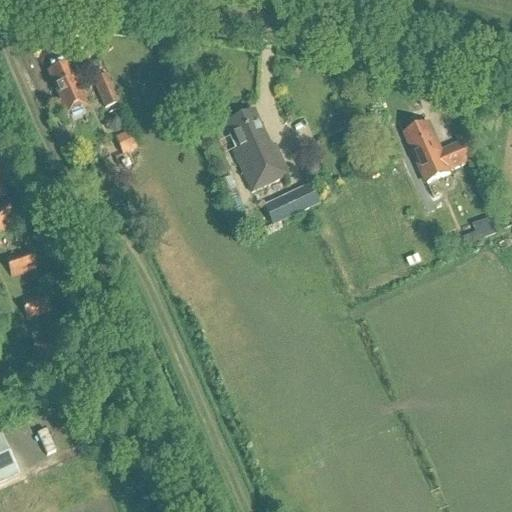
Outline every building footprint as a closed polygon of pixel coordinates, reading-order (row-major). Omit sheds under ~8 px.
[(73,82),(66,67),(47,75),(59,103),(56,104),(63,120),(87,109),(75,81),(73,82)] [(119,107),(108,80),(94,87),(105,113),(119,107)] [(253,115),(224,128),(235,152),(230,154),(250,197),(289,179),(273,146),(269,148),(253,115)] [(428,126),(405,137),(403,138),(426,189),(451,178),(451,176),(475,165),(465,143),(440,154),(428,126)] [(60,152),(71,148),(63,129),(52,134),(60,152)] [(115,143),(122,159),(136,153),(129,137),(115,143)] [(224,178),(213,183),(230,218),(240,213),(224,178)] [(317,206),(309,189),(274,205),(283,222),(317,206)] [(0,207),(0,235),(15,223),(1,206),(0,207)] [(503,234),(497,218),(472,228),(479,244),(503,234)] [(5,262),(10,282),(32,276),(26,256),(5,262)] [(20,305),(27,324),(50,316),(43,297),(20,305)] [(34,343),(31,363),(53,366),(56,346),(34,343)] [(0,435),(0,488),(20,480),(0,435)]
